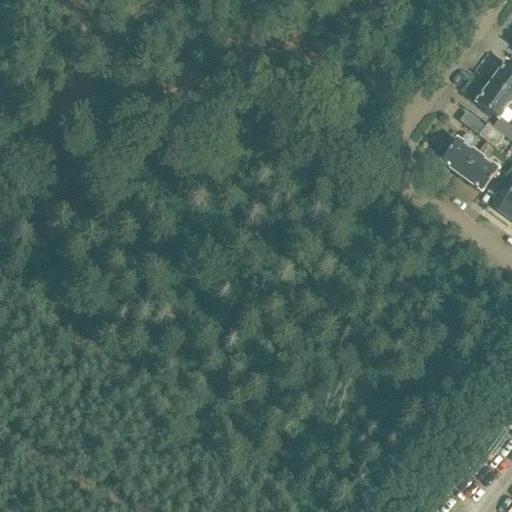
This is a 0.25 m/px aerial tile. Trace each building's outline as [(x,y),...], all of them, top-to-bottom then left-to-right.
[(490,84),(511,99),(511,68),(505,64),(490,84)] [(511,113),(511,99),(490,84),(475,105),(498,121),(499,120),(506,110),(511,113)] [(477,137),(484,128),(466,114),(459,123),(477,137)] [(479,138),(486,144),(496,132),(492,129),(488,126),(479,138)] [(496,132),(486,144),(487,144),(494,150),(504,138),(501,136),(496,132)] [(460,179),(477,157),(457,142),(440,164),(460,179)] [(477,157),(460,179),(481,194),(498,172),(477,157)] [(511,222),(511,190),(497,212),(511,222)]
